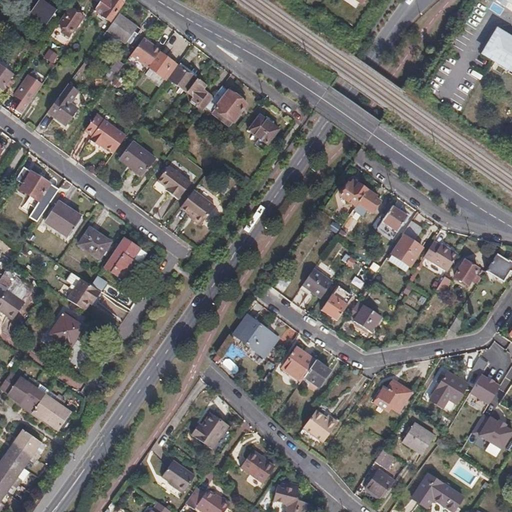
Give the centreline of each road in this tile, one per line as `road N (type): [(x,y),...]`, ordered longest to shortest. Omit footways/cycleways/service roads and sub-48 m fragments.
road 1 (tertiary): [(80,475),(411,3)]
road 2 (residential): [(511,227),(158,0)]
road 3 (residential): [(266,298),(353,357),(374,360),(474,342),(511,299)]
road 4 (residential): [(179,249),(0,119)]
road 5 (residential): [(340,497),(208,371)]
road 6 (residential): [(179,249),(85,394)]
